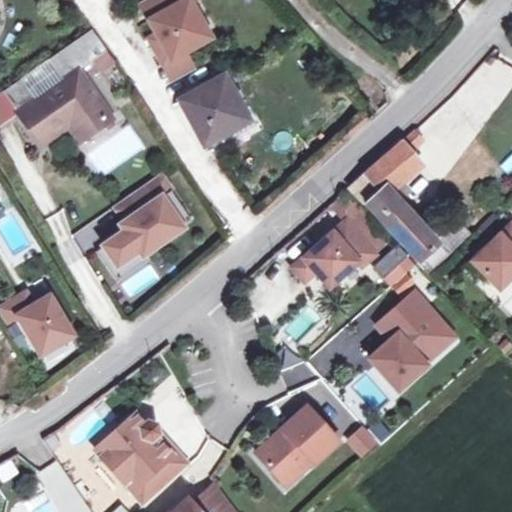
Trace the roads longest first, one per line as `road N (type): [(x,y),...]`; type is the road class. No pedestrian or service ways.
road 1 (residential): [(508,9),(436,85),(198,298)]
road 2 (residential): [(198,298),(0,440)]
